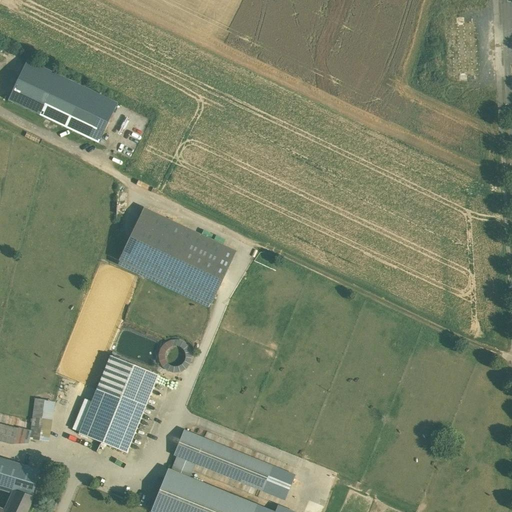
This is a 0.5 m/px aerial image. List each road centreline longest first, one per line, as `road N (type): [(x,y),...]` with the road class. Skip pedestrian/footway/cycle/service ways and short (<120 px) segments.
road 1 (track): [(0,123),(511,362)]
road 2 (track): [(250,241),(174,419),(304,467),(288,508),(199,474)]
road 3 (track): [(174,419),(146,485),(84,459),(61,511)]
road 4 (track): [(0,454),(51,469),(83,393)]
